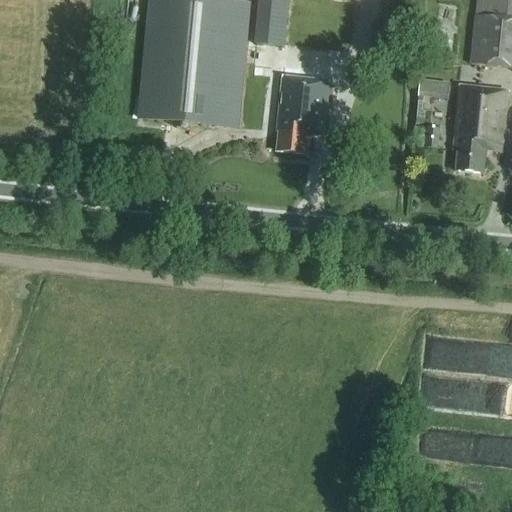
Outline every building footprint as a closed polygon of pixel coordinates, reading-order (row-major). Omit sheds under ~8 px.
[(151,0),(141,120),(231,130),(244,4),(203,0),(151,0)] [(288,0),(260,0),(256,46),(284,49),(288,0)] [(354,50),(359,2),(338,0),(298,0),(294,44),(354,50)] [(511,69),(511,0),(476,0),(470,65),(511,69)] [(323,136),(329,75),(283,71),(277,133),(280,134),(278,154),(305,158),(307,136),(323,136)] [(450,85),(420,83),(419,100),(449,102),(450,85)] [(256,89),(256,119),(268,119),(268,89),(256,89)] [(502,145),(507,94),(459,89),(454,139),(453,139),(452,152),(458,152),(456,173),(483,176),(486,153),(501,155),(502,145)] [(425,150),(438,151),(440,131),(427,130),(425,150)]
